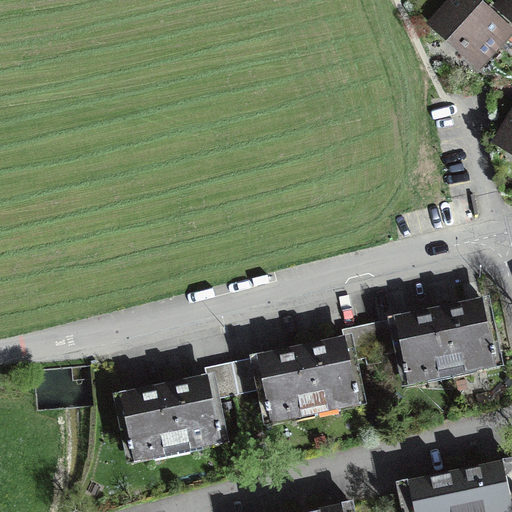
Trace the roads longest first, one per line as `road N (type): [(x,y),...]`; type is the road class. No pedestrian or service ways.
road 1 (residential): [(500,234),(31,344)]
road 2 (residential): [(153,511),(511,411)]
